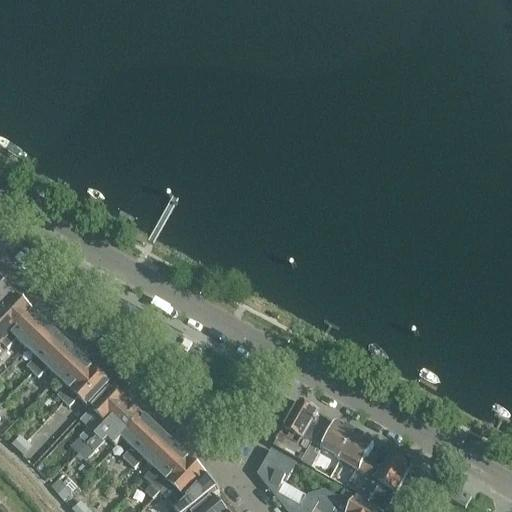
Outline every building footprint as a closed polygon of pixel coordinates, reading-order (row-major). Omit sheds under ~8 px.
[(87,18),(57,71),(455,291),(483,240),(87,18)] [(40,65),(14,112),(443,353),(470,303),(40,65)] [(0,310),(14,296),(0,282),(0,310)] [(0,315),(0,342),(2,345),(33,313),(17,298),(0,315)] [(17,341),(27,350),(48,328),(33,313),(2,345),(8,351),(17,341)] [(27,369),(33,375),(64,343),(48,328),(27,350),(28,351),(21,358),(30,366),(27,369)] [(48,370),(58,380),(79,357),(64,343),(33,375),(39,380),(48,370)] [(59,398),(64,404),(95,372),(79,357),(58,380),(68,389),(59,398)] [(95,372),(64,404),(70,409),(79,400),(89,409),(110,387),(95,372)] [(69,456),(74,461),(108,426),(129,404),(113,389),(92,411),(82,423),(92,433),(69,456)] [(116,448),(123,441),(144,419),(129,404),(108,426),(74,461),(80,467),(101,444),(105,448),(110,442),(116,448)] [(274,449),(303,465),(324,425),(315,420),(319,415),(300,404),(284,431),(274,449)] [(124,460),(130,465),(160,433),(144,419),(123,441),(133,451),(124,460)] [(322,452),(340,463),(356,435),(337,425),(334,430),(324,425),(303,465),(312,470),(322,452)] [(153,470),(154,471),(176,448),(160,433),(130,465),(136,471),(139,467),(148,475),(153,470)] [(359,494),(375,466),(366,461),(374,446),(356,435),(340,463),(357,472),(347,490),(358,495),(359,494)] [(12,447),(19,454),(28,444),(21,437),(12,447)] [(28,444),(19,454),(24,458),(33,449),(28,444)] [(155,489),(161,495),(191,463),(176,448),(154,471),(147,479),(156,488),(155,489)] [(334,511),(342,499),(327,490),(312,498),(310,501),(307,500),(308,498),(286,486),(297,466),(272,452),(258,477),(285,511),(334,511)] [(375,466),(359,494),(370,500),(379,484),(396,494),(411,466),(392,456),(384,471),(375,466)] [(159,497),(175,511),(207,477),(191,463),(161,495),(159,497)] [(197,511),(214,499),(220,494),(207,477),(175,511),(174,511),(197,511)] [(52,489),(64,503),(72,496),(60,482),(52,489)] [(449,502),(466,511),(472,500),(455,491),(449,502)] [(345,493),(342,499),(334,511),(379,511),(357,500),(345,493)] [(224,511),(214,499),(197,511),(224,511)]
